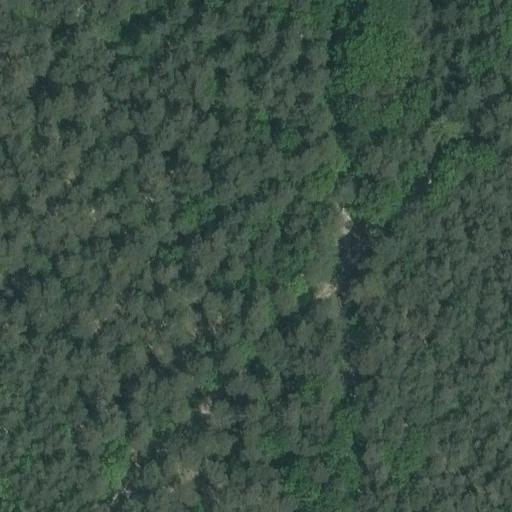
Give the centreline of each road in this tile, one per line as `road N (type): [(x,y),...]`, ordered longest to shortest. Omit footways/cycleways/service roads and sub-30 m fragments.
road 1 (track): [(344,511),(336,0)]
road 2 (track): [(340,286),(154,470)]
road 3 (track): [(340,286),(511,117)]
